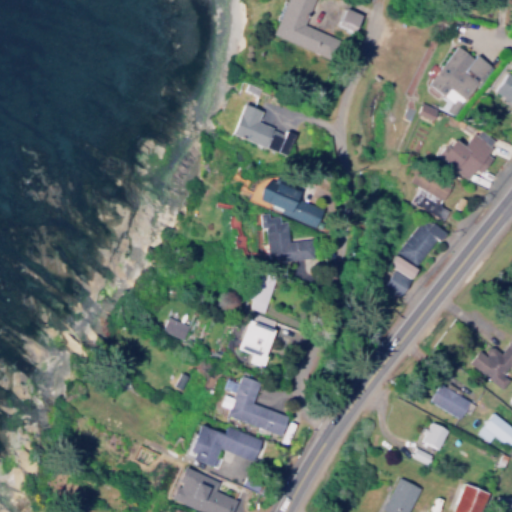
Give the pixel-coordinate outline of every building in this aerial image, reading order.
[(283,0),(270,34),(327,58),(336,39),(301,24),(309,5),(297,0),(283,0)] [(339,6),(333,23),(354,30),(360,13),(339,6)] [(487,63),(473,54),(471,56),(452,44),(426,86),(442,95),(447,88),(464,99),(487,63)] [(490,90),(511,104),(511,76),(502,71),(490,90)] [(430,120),(434,109),(417,101),(412,112),(430,120)] [(226,132),(273,152),(282,131),(246,116),(250,107),(238,102),(226,132)] [(464,177),(472,167),(479,172),(489,158),(483,154),(493,141),(475,128),(463,145),(454,139),(447,148),(443,145),(435,155),(464,177)] [(316,223),(321,207),(298,200),(301,189),(278,182),(277,185),(266,181),(258,205),(316,223)] [(280,261),(310,258),(308,238),(289,240),(287,217),(269,219),(269,212),(258,213),(259,228),(265,227),(267,257),(280,256),(280,261)] [(443,231),(428,221),(423,228),(414,222),(392,251),(412,265),(433,237),(436,240),(443,231)] [(415,267),(392,255),(386,267),(409,278),(415,267)] [(380,286),(397,295),(406,279),(389,270),(380,286)] [(179,338),(183,323),(162,316),(157,331),(179,338)] [(238,349),(251,353),(248,362),(263,366),(273,328),(246,320),(238,349)] [(496,386),(511,363),(511,345),(504,341),(497,351),(487,344),(481,354),(472,347),(462,362),(496,386)] [(286,415),(251,402),(258,381),(239,374),(236,383),(225,379),(221,388),(233,393),(225,415),(279,434),(286,415)] [(426,402),(457,418),(461,409),(466,411),(471,402),(435,384),(426,402)] [(511,435),(511,429),(490,411),(473,432),(484,441),(490,434),(504,445),(511,435)] [(259,439),(225,426),(222,433),(199,424),(187,455),(210,464),(217,446),(252,459),(259,439)] [(215,479),(180,466),(168,500),(200,511),(227,511),(233,498),(211,490),(215,479)] [(395,472),(416,482),(401,511),(391,511),(379,506),(395,472)] [(446,511),(460,478),(484,488),(474,511),(446,511)]
